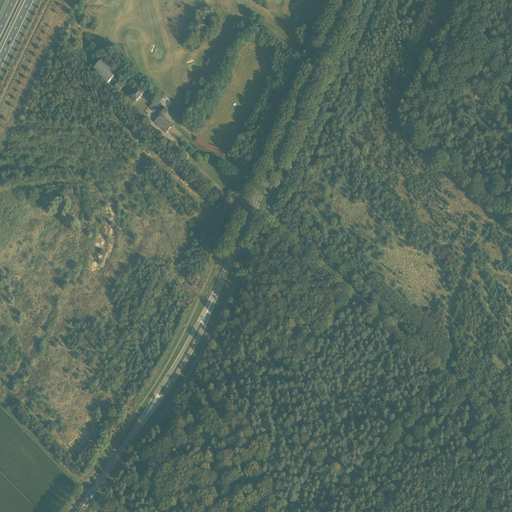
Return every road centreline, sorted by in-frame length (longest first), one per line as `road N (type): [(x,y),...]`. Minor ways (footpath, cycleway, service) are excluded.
road 1 (unclassified): [(511,431),(276,226),(251,213)]
road 2 (secondary): [(90,496),(177,367),(251,213)]
road 3 (secondary): [(251,213),(347,0)]
road 4 (track): [(443,372),(344,500),(354,511)]
road 5 (track): [(511,229),(417,140)]
